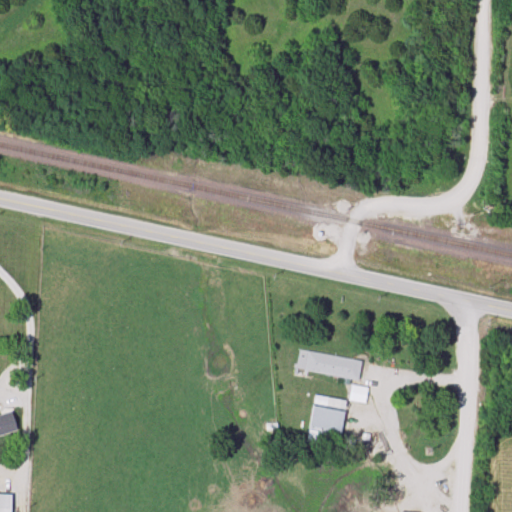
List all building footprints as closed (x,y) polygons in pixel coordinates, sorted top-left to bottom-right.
[(361,360),(299,350),(296,370),(358,380),(361,360)] [(364,403),(366,387),(350,385),(348,401),(364,403)] [(345,400),(313,396),(307,443),(320,444),(322,430),(341,433),(345,400)] [(0,436),(18,431),(11,410),(0,413),(0,436)] [(0,511),(10,511),(11,494),(0,494),(0,511)]
